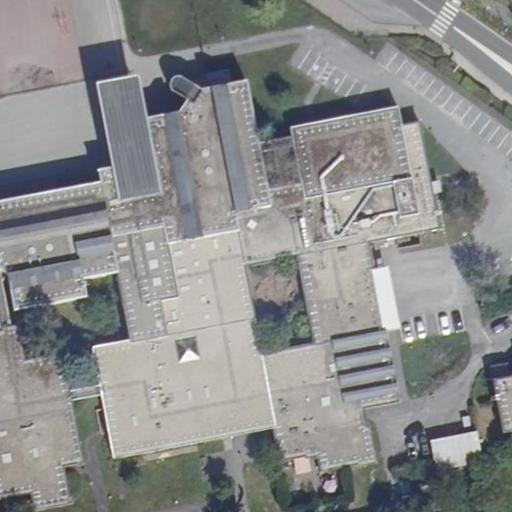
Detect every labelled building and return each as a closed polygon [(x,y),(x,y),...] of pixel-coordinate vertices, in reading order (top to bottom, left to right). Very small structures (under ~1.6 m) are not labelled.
[(95,349),(116,458),(188,445),(187,436),(271,420),(273,428),(280,461),(310,457),(309,448),(316,446),(317,454),(321,474),(375,462),(367,418),(357,420),(355,412),(365,410),(399,402),(386,332),(375,270),(383,267),(382,260),(374,261),(371,246),(440,231),(420,124),(402,126),(399,110),(289,130),(300,182),(268,187),(245,83),(202,91),(198,97),(191,106),(186,103),(178,115),(192,186),(156,193),(124,199),(118,177),(112,173),(108,172),(98,175),(101,185),(0,205),(0,270),(9,275),(17,311),(89,298),(86,281),(118,275),(131,341),(95,349)] [(141,122),(156,193),(192,186),(178,115),(141,122)] [(390,267),(375,270),(386,332),(401,329),(390,267)] [(3,282),(9,275),(0,270),(0,330),(0,331),(11,329),(3,282)] [(0,499),(31,494),(35,511),(72,504),(67,475),(57,477),(55,471),(66,469),(83,465),(62,355),(27,360),(20,328),(11,329),(0,331),(0,499)] [(492,367),(506,437),(511,435),(511,376),(505,378),(501,366),(492,367)] [(367,418),(365,410),(355,412),(357,420),(367,418)] [(188,445),(273,428),(271,420),(187,436),(188,445)] [(481,439),(394,457),(398,482),(484,463),(481,439)] [(310,457),(317,454),(316,446),(309,448),(310,457)] [(511,472),(511,465),(260,511),(382,511),(511,487),(511,472)] [(67,475),(66,469),(55,471),(57,477),(67,475)] [(511,511),(511,493),(476,500),(479,511),(511,511)]
